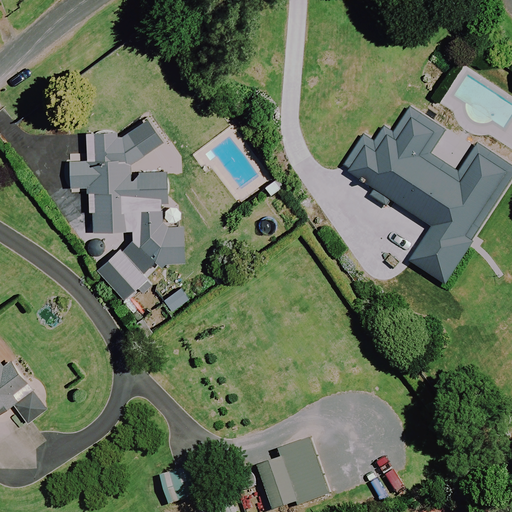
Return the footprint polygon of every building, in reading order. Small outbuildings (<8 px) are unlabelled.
[(448,132),(412,108),(395,135),(377,123),(346,170),(376,190),(372,195),(389,206),(393,201),(435,228),(413,263),(449,287),(477,244),(474,242),(511,183),(511,166),(480,145),(461,175),(432,157),(448,132)] [(148,161),(146,133),(92,136),(93,161),(72,162),(73,189),(92,188),(94,233),(131,231),(130,247),(99,269),(123,301),(135,291),(139,297),(153,286),(143,273),(157,261),(160,265),(187,263),(186,225),(163,227),(162,209),(173,209),(172,171),(132,173),(132,162),(148,161)] [(0,409),(31,383),(0,346),(0,409)] [(307,393),(296,377),(284,385),(295,401),(307,393)] [(332,494),(315,440),(285,449),(288,458),(262,466),(276,511),(332,494)] [(218,492),(210,462),(164,475),(172,505),(218,492)] [(238,511),(236,502),(200,511),(238,511)]
